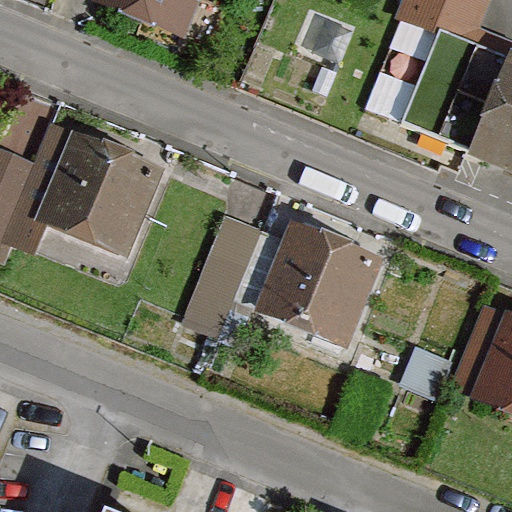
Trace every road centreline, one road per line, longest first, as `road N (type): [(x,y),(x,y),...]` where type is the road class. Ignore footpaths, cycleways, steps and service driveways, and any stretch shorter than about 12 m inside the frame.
road 1 (residential): [(0,23),(511,234)]
road 2 (residential): [(0,339),(419,511)]
